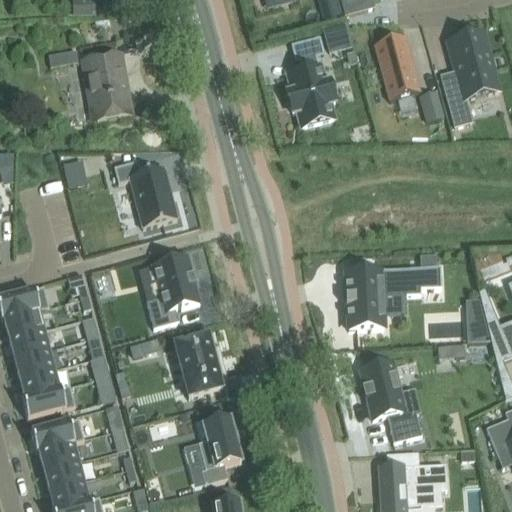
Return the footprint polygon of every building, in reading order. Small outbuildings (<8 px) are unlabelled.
[(370,0),(362,0),(341,6),(345,20),(374,12),(372,5),(370,0)] [(96,2),(72,2),(72,19),(96,19),(96,2)] [(80,31),(54,41),(58,53),(84,44),(80,31)] [(456,77),(441,81),(451,117),(467,113),(465,105),(498,96),(483,38),(448,47),(456,77)] [(420,97),(405,42),(374,50),(389,106),(420,97)] [(325,87),(320,71),(318,72),(315,60),(323,58),(319,43),(292,50),(296,65),(300,64),(303,76),(288,80),(292,95),(287,97),(293,118),(297,117),(302,132),(334,123),(330,108),(335,106),(329,85),(325,87)] [(75,55),(48,60),(50,72),(78,67),(75,55)] [(121,85),(117,60),(82,67),(87,93),(90,92),(96,125),(132,118),(126,84),(121,85)] [(436,98),(420,102),(427,126),(443,122),(436,98)] [(138,166),(114,173),(118,189),(130,186),(143,234),(177,224),(164,174),(141,180),(138,166)] [(349,277),(346,277),(348,335),(384,333),(383,302),(421,300),(421,294),(441,293),(440,272),(436,273),(435,260),(420,261),(420,273),(365,276),(365,263),(349,264),(349,277)] [(161,303),(146,307),(153,334),(179,327),(175,316),(200,309),(187,263),(153,272),(161,303)] [(123,271),(89,280),(100,323),(135,313),(123,271)] [(85,291),(77,293),(81,304),(88,302),(85,291)] [(49,313),(43,292),(0,303),(0,321),(1,325),(49,313)] [(485,293),(479,295),(496,369),(511,362),(511,324),(500,329),(485,293)] [(88,302),(81,304),(84,316),(91,314),(88,302)] [(481,308),(468,308),(469,332),(476,331),(476,342),(470,342),(471,347),(491,346),(481,308)] [(40,316),(49,314),(49,313),(1,325),(1,326),(3,326),(8,344),(45,335),(40,316)] [(95,330),(84,332),(88,348),(99,346),(95,330)] [(50,355),(45,335),(8,344),(14,364),(50,355)] [(208,341),(174,349),(188,404),(222,395),(208,341)] [(99,346),(88,348),(92,364),(103,361),(99,346)] [(55,374),(50,355),(14,364),(19,384),(55,374)] [(392,367),(360,375),(372,425),(393,420),(397,433),(390,435),(393,448),(421,441),(416,418),(406,421),(392,367)] [(107,373),(95,376),(98,385),(109,382),(107,373)] [(60,393),(55,374),(19,384),(24,403),(22,403),(22,404),(70,392),(69,391),(60,393)] [(511,388),(507,377),(499,381),(505,405),(511,401),(511,388)] [(109,382),(98,385),(100,395),(112,392),(109,382)] [(75,412),(70,392),(22,404),(27,425),(75,412)] [(241,467),(229,425),(226,426),(225,422),(206,426),(207,430),(203,431),(207,446),(198,449),(205,476),(201,477),(205,490),(227,484),(224,471),(241,467)] [(120,423),(109,427),(111,437),(123,434),(120,423)] [(84,445),(78,424),(30,437),(36,457),(84,445)] [(511,431),(509,424),(486,433),(498,462),(510,457),(511,462),(511,431)] [(123,435),(112,437),(115,448),(125,445),(123,435)] [(75,448),(84,445),(36,457),(36,458),(38,458),(43,476),(80,467),(75,448)] [(134,475),(131,463),(123,465),(126,477),(134,475)] [(85,486),(80,467),(43,476),(49,496),(85,486)] [(445,469),(378,474),(380,511),(406,511),(406,508),(424,507),(424,511),(433,511),(442,511),(441,496),(447,495),(445,469)] [(137,486),(134,475),(126,477),(129,488),(137,486)] [(90,505),(85,486),(49,496),(52,511),(68,511),(99,504),(99,503),(90,505)]
